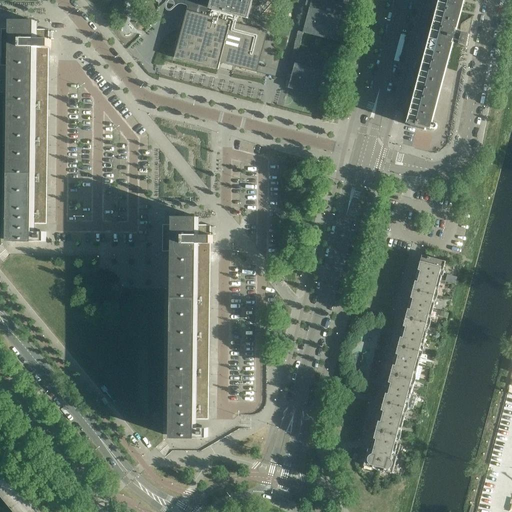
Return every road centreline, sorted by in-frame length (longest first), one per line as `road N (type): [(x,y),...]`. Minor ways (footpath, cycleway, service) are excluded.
road 1 (residential): [(363,156),(147,99),(62,0)]
road 2 (unclassified): [(299,395),(363,156)]
road 3 (residential): [(414,170),(440,169),(467,144),(494,0)]
road 4 (residential): [(363,156),(404,0)]
road 5 (secondary): [(98,440),(0,324)]
road 6 (secondary): [(195,511),(144,483),(98,440)]
